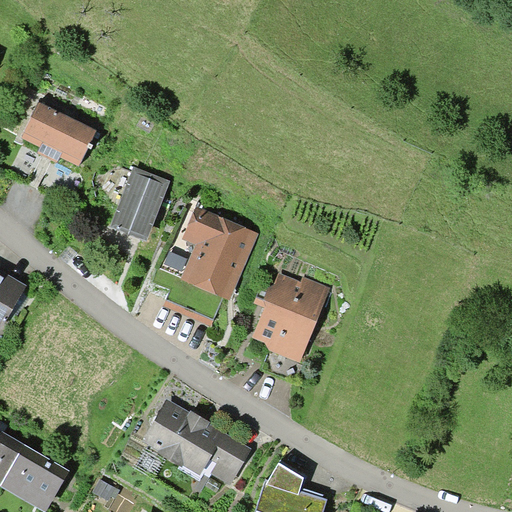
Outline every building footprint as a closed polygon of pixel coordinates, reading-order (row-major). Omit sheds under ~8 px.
[(98,130),(39,100),(21,137),(40,146),(37,152),(57,162),(60,156),(80,166),(98,130)] [(171,181),(134,167),(111,225),(148,239),(171,181)] [(196,244),(181,279),(232,300),(260,233),(197,206),(183,238),(196,244)] [(0,330),(27,285),(0,268),(0,330)] [(266,304),(252,336),(265,341),(270,350),(300,362),(331,287),(303,276),(301,281),(279,272),(274,284),(269,286),(264,299),(266,304)] [(252,448),(167,399),(143,440),(201,475),(205,469),(231,484),(252,448)] [(0,484),(1,485),(25,443),(0,428),(0,484)] [(25,443),(1,485),(46,511),(71,469),(25,443)] [(265,481),(255,511),(323,511),(328,499),(301,490),(305,477),(280,461),(268,482),(265,481)] [(116,487),(100,478),(93,492),(109,500),(116,487)]
